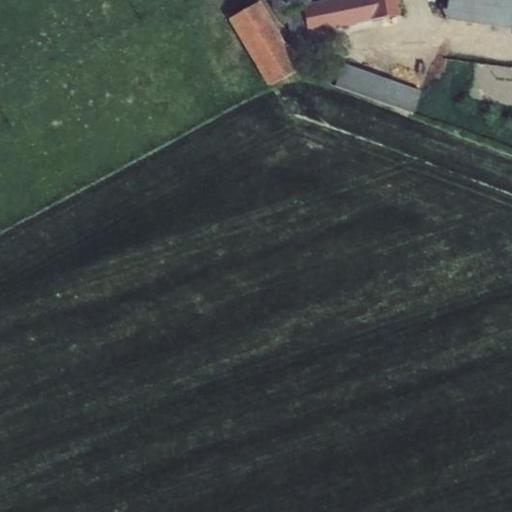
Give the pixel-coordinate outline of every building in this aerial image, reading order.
[(265,0),(266,2),(269,2),(271,12),(304,9),(310,1),(310,0),(265,0)] [(315,0),(310,1),(304,9),(271,12),(280,25),(287,25),(289,38),(370,23),(370,21),(399,16),(396,0),(315,0)] [(511,0),(446,0),(443,20),(511,31),(511,0)] [(259,3),(226,21),(267,88),(299,70),(259,3)] [(342,65),(334,88),(411,115),(419,93),(342,65)]
